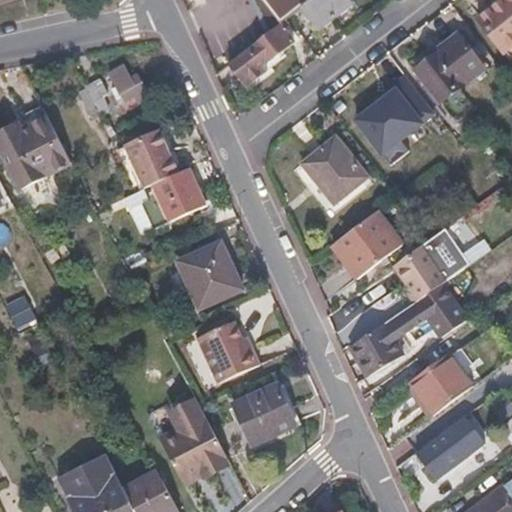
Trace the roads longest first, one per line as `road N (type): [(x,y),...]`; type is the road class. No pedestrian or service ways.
road 1 (residential): [(356,437),(168,17)]
road 2 (residential): [(168,17),(0,54)]
